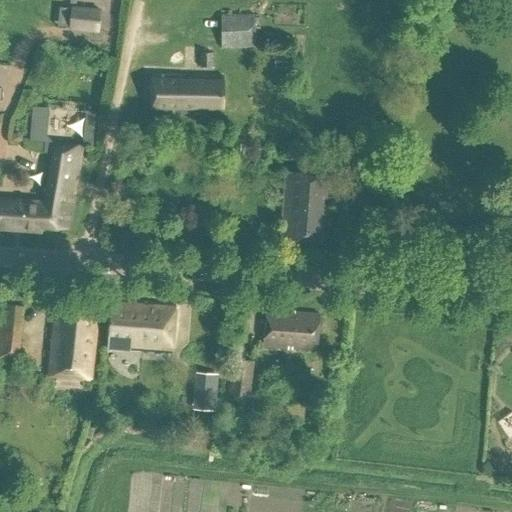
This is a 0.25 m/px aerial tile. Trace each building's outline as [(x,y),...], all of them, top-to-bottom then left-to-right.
[(71,7),(69,31),(99,33),(101,9),(71,7)] [(254,13),(222,13),(222,46),(254,45),(254,13)] [(211,52),(199,52),(200,66),(212,66),(211,52)] [(213,106),(212,74),(153,75),(153,114),(201,114),(201,106),(213,106)] [(55,143),(51,161),(44,202),(1,199),(0,213),(0,225),(39,229),(39,223),(68,225),(73,193),(71,193),(74,181),(75,181),(82,145),(55,143)] [(332,176),(286,173),(281,241),(320,244),(322,220),(325,220),(326,205),(330,206),(332,176)] [(173,304),(117,300),(116,306),(107,306),(103,347),(169,352),(173,304)] [(0,357),(14,359),(19,307),(1,305),(0,316),(0,357)] [(88,375),(95,313),(62,309),(60,319),(51,318),(45,370),(88,375)] [(312,350),(316,314),(288,311),(288,319),(277,318),(278,310),(260,309),(256,345),(312,350)] [(230,395),(250,397),(253,361),(233,359),(230,395)] [(195,372),(194,386),(217,388),(218,374),(195,372)]
